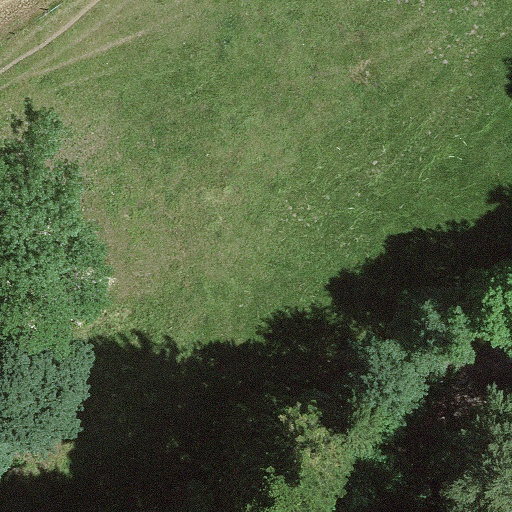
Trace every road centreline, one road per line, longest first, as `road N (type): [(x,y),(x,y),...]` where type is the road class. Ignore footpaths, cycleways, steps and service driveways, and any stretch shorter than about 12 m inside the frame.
road 1 (track): [(511,359),(417,370),(280,511)]
road 2 (track): [(366,511),(446,402),(511,365)]
